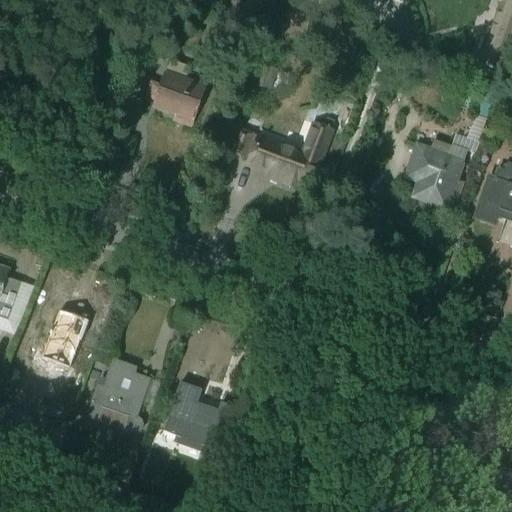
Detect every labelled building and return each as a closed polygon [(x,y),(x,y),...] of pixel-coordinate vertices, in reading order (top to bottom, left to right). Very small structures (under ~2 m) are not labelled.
[(408,0),(410,12),(430,10),(428,0),(408,0)] [(144,113),(200,132),(214,93),(158,73),(144,113)] [(266,159),(320,177),(336,131),(281,113),(266,159)] [(411,202),(454,216),(472,162),(415,143),(403,179),(417,184),(411,202)] [(511,165),(493,159),(473,221),(499,229),(501,223),(511,226),(511,165)] [(0,325),(17,331),(31,287),(0,277),(0,325)] [(38,363),(71,376),(91,323),(59,310),(38,363)] [(87,419),(138,434),(156,378),(105,362),(87,419)] [(154,437),(217,461),(235,413),(173,389),(154,437)]
